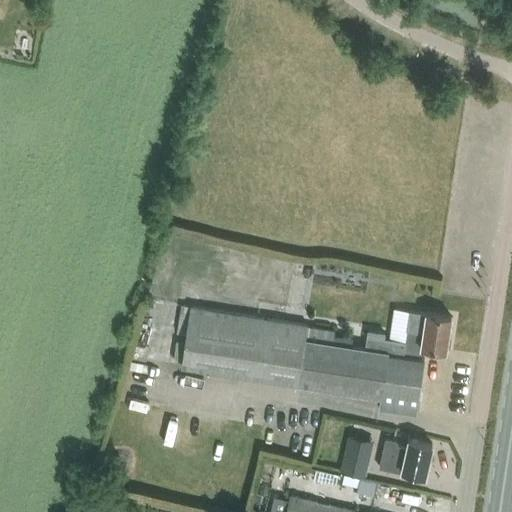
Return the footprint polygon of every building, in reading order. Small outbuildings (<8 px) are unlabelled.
[(425,358),(421,358),(423,346),(447,349),(452,315),(427,312),(410,310),(405,340),(384,337),(385,331),(368,328),(365,347),(333,342),(335,330),(308,326),(308,324),(181,304),(177,331),(187,333),(182,364),(383,396),(382,407),(417,412),(425,358)] [(350,434),(341,469),(363,474),(368,451),(360,449),(363,437),(350,434)] [(398,440),(386,438),(379,467),(403,472),(403,469),(426,474),(433,443),(409,438),(408,446),(397,444),(398,440)] [(336,483),(338,472),(317,467),(314,478),(336,483)] [(367,511),(290,494),(286,511),(367,511)]
